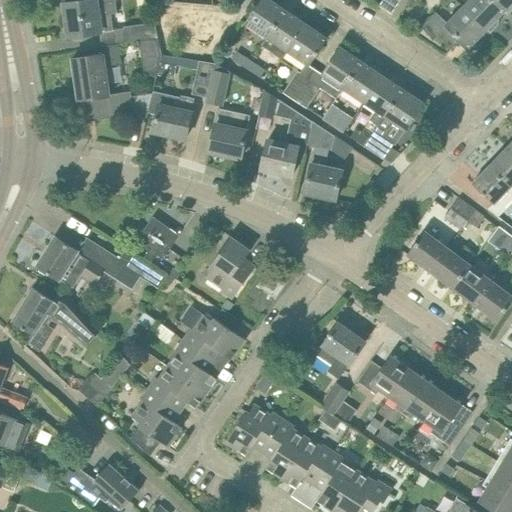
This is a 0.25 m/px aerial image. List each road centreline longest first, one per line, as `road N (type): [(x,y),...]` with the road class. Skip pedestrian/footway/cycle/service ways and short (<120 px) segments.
road 1 (residential): [(334,259),(275,222),(198,191),(15,156)]
road 2 (residential): [(276,501),(197,448),(334,259)]
road 3 (residential): [(180,511),(0,336)]
road 4 (residential): [(511,388),(334,259)]
road 5 (residential): [(334,259),(485,105)]
road 6 (residential): [(485,105),(323,0)]
road 7 (tertiary): [(15,156),(0,32)]
